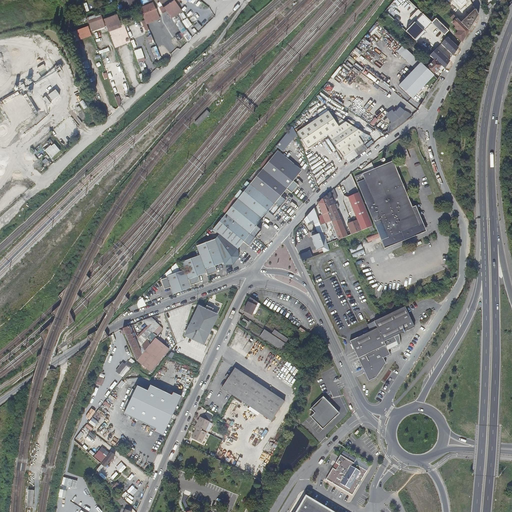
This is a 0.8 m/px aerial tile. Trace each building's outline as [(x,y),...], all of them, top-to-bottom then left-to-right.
[(121,0),(120,1),(124,10),(138,5),(135,0),(121,0)] [(173,0),(163,7),(162,5),(159,7),(162,13),(166,11),(171,19),(182,11),(174,0),(173,0)] [(145,30),(148,28),(146,24),(160,17),(152,1),(139,7),(145,19),(141,21),(145,30)] [(475,9),(462,23),(469,31),(479,16),(475,9)] [(104,17),(109,30),(122,26),(117,12),(104,17)] [(102,13),(89,18),(93,28),(106,23),(102,13)] [(469,31),(462,23),(454,15),(452,17),(456,21),(453,24),(456,27),(455,28),(459,31),(455,35),(462,42),(469,31)] [(432,23),(445,35),(449,31),(436,19),(432,23)] [(76,30),(79,39),(91,35),(88,26),(76,30)] [(453,55),(458,47),(447,37),(441,43),(453,55)] [(424,86),(434,76),(433,74),(426,68),(403,46),(398,51),(416,68),(399,85),(413,98),(422,89),(423,89),(425,87),(424,86)] [(442,66),(445,68),(450,61),(436,49),(430,55),(435,59),(442,66)] [(433,74),(442,66),(435,59),(426,68),(433,74)] [(40,72),(46,68),(42,61),(36,65),(40,72)] [(56,90),(49,95),(53,101),(61,95),(56,90)] [(335,115),(328,109),(296,131),(308,148),(327,135),(343,157),(364,143),(359,136),(364,133),(335,115)] [(52,159),(61,151),(54,143),(45,151),(52,159)] [(33,151),(36,155),(43,149),(40,146),(33,151)] [(299,174),(274,153),(214,228),(220,234),(216,238),(197,246),(200,255),(182,262),(185,269),(166,276),(167,278),(161,280),(164,289),(170,287),(173,294),(191,287),(190,285),(200,282),(198,276),(206,273),(207,275),(217,271),(215,266),(224,263),(225,265),(233,265),(239,257),(239,249),(245,241),(250,245),(262,229),(258,226),(269,211),(274,215),(287,199),(282,196),(287,189),(292,193),(299,185),(294,181),(299,174)] [(366,179),(358,182),(383,248),(422,234),(419,225),(420,224),(414,207),(412,208),(395,162),(364,173),(366,179)] [(356,176),(358,182),(366,179),(364,173),(356,176)] [(368,217),(358,191),(354,192),(352,186),(346,188),(348,195),(341,197),(351,224),(368,217)] [(348,195),(346,188),(339,191),(341,197),(348,195)] [(333,190),(323,199),(331,221),(339,240),(342,239),(347,237),(341,222),(336,209),(339,208),(337,204),(334,205),(333,200),(337,199),(333,190)] [(323,199),(319,204),(324,218),(319,220),(324,232),(328,231),(325,223),(331,221),(323,199)] [(314,209),(304,220),(306,224),(307,224),(313,221),(314,226),(318,235),(324,232),(319,220),(314,209)] [(349,220),(341,222),(347,237),(354,234),(349,220)] [(359,232),(372,227),(370,222),(357,227),(359,232)] [(328,244),(324,232),(318,235),(317,235),(321,247),(327,244),(330,251),(331,251),(328,244)] [(257,302),(252,298),(251,298),(244,311),(251,315),(257,302)] [(198,306),(185,334),(202,343),(216,315),(211,312),(213,308),(206,305),(204,309),(198,306)] [(386,356),(390,354),(388,350),(387,348),(397,344),(394,336),(398,334),(414,327),(404,306),(373,321),(376,328),(349,341),(368,381),(375,377),(385,362),(383,358),(386,356)] [(130,326),(123,329),(137,361),(142,354),(139,347),(130,326)] [(260,335),(281,349),(288,338),(274,329),(271,333),(265,329),(260,335)] [(152,332),(142,344),(147,348),(157,335),(152,332)] [(142,354),(137,361),(152,372),(173,344),(159,333),(157,335),(147,348),(142,354)] [(399,344),(398,334),(394,336),(397,344),(387,348),(388,350),(399,344)] [(236,367),(222,387),(272,420),(285,399),(236,367)] [(136,386),(123,414),(156,429),(155,432),(163,436),(181,395),(173,392),(171,395),(149,385),(147,391),(136,386)] [(88,425),(114,446),(121,437),(105,423),(120,403),(110,395),(88,425)] [(322,430),(339,413),(322,396),(310,409),(314,413),(310,417),(322,430)] [(86,417),(90,419),(95,411),(91,409),(86,417)] [(201,417),(196,427),(197,427),(205,431),(210,421),(201,417)] [(205,431),(197,427),(192,438),(202,443),(207,432),(205,431)] [(102,463),(106,467),(114,456),(110,453),(102,463)] [(352,495),(366,471),(340,455),(325,480),(352,495)] [(76,487),(77,479),(63,478),(62,485),(76,487)] [(332,511),(305,496),(295,511),(332,511)]
